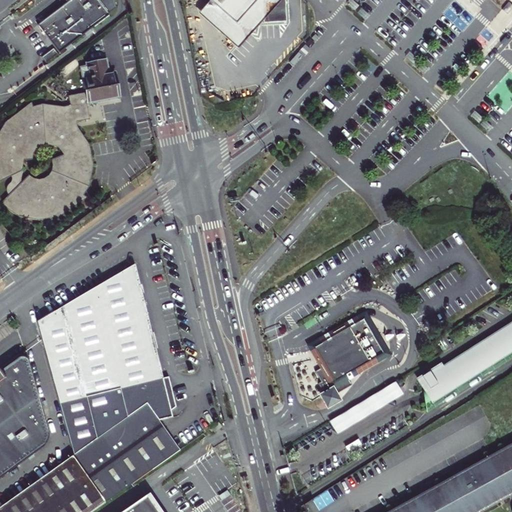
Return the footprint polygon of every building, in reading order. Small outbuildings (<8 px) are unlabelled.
[(69,0),(38,25),(60,53),(66,48),(69,50),(74,46),(72,43),(85,33),(87,35),(93,31),(90,28),(109,13),(109,12),(116,6),(114,0),(69,0)] [(248,11),(236,24),(210,0),(198,14),(224,37),(238,49),(263,21),(263,12),(248,13),(248,11)] [(259,0),(258,0),(257,0),(209,0),(210,0),(236,24),(248,11),(248,13),(263,12),(263,21),(263,23),(287,22),(285,0),(259,0)] [(54,48),(52,50),(42,57),(47,63),(59,54),(54,48)] [(0,143),(0,175),(2,183),(25,171),(27,162),(34,161),(35,155),(38,151),(40,148),(44,147),(50,147),(54,148),(59,150),(63,158),(54,161),(54,173),(52,176),(47,180),(42,181),(38,180),(36,180),(31,176),(7,204),(24,214),(41,217),(62,213),(85,198),(82,193),(87,186),(91,168),(87,148),(75,129),(75,126),(87,123),(84,105),(88,104),(88,106),(123,100),(120,87),(118,75),(110,77),(108,64),(89,67),(90,72),(81,74),(86,97),(68,100),(70,109),(57,111),(44,109),(35,112),(33,108),(7,129),(0,143)] [(41,331),(62,407),(161,380),(159,374),(143,307),(142,307),(139,296),(141,296),(139,289),(138,289),(134,269),(66,312),(41,331)] [(320,364),(322,367),(315,371),(321,382),(318,383),(322,390),(323,389),(325,392),(322,394),(328,406),(340,399),(336,392),(338,391),(338,392),(353,384),(348,377),(386,355),(365,319),(344,331),(312,349),(317,359),(320,364)] [(511,321),(418,380),(431,400),(511,348),(511,321)] [(511,353),(511,348),(431,400),(433,403),(511,353)] [(0,476),(40,446),(48,442),(49,433),(30,367),(25,358),(18,359),(4,369),(0,371),(0,476)] [(172,408),(166,378),(162,379),(161,380),(62,407),(77,456),(150,405),(159,418),(169,418),(169,412),(172,408)] [(396,381),(329,420),(337,433),(404,394),(396,381)] [(159,418),(150,405),(77,456),(0,509),(0,511),(96,511),(183,453),(159,418)] [(214,431),(217,435),(224,430),(221,426),(214,431)] [(359,440),(345,448),(348,452),(362,444),(359,440)] [(476,511),(511,492),(511,446),(392,511),(476,511)] [(162,511),(148,491),(146,493),(159,511),(162,511)] [(159,511),(146,493),(118,511),(159,511)]
